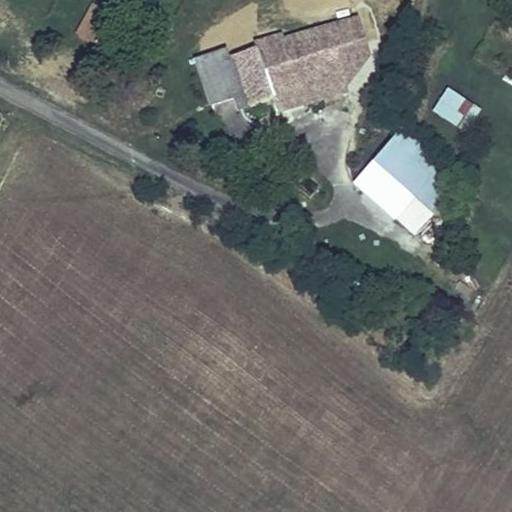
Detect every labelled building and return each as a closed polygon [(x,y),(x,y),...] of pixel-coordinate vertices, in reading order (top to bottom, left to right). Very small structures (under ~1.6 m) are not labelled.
[(87,6),(78,42),(104,49),(113,13),(87,6)] [(383,84),(359,14),(287,38),(285,31),(254,41),(257,52),(235,59),(232,48),(194,60),(210,113),(237,104),(240,114),(275,102),(280,118),(383,84)] [(451,92),(437,115),(461,131),(476,108),(451,92)] [(403,132),(374,167),(409,195),(417,203),(446,168),(403,132)] [(393,214),(409,195),(374,167),(359,186),(393,214)]
